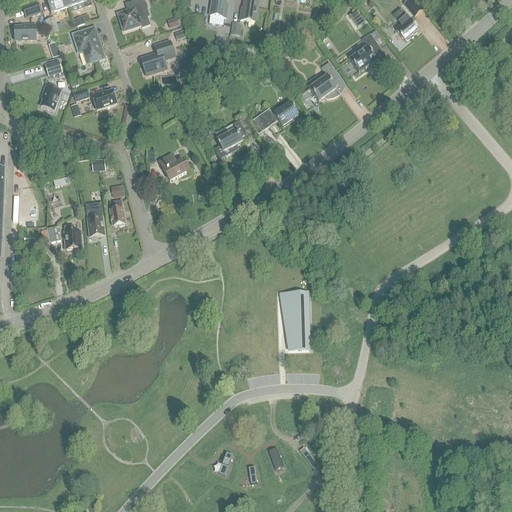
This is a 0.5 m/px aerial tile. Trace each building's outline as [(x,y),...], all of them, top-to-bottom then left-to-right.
[(45,0),(51,16),(70,9),(66,0),(45,0)] [(66,0),(70,9),(84,5),(85,10),(92,8),(89,0),(66,0)] [(127,12),(117,16),(123,34),(141,28),(142,29),(149,27),(147,19),(145,20),(142,10),(147,9),(143,0),(141,0),(125,5),(127,12)] [(226,20),(227,12),(225,12),(226,0),(212,0),(209,27),(223,29),(221,41),(229,42),(231,26),(223,25),(224,20),(226,20)] [(414,0),(411,0),(404,6),(414,19),(424,12),(414,0)] [(240,22),(256,24),(259,3),(245,1),(243,14),(241,14),(240,22)] [(42,14),(38,5),(23,10),(26,19),(42,14)] [(366,23),(358,11),(349,17),(357,29),(366,23)] [(405,43),(418,32),(400,11),(393,17),(402,28),(396,33),(405,43)] [(85,25),(83,18),(74,21),(77,28),(85,25)] [(45,22),(50,36),(60,33),(55,19),(45,22)] [(170,22),(172,30),(179,27),(176,19),(170,22)] [(241,26),(232,24),(231,36),(240,38),(241,26)] [(15,28),(15,42),(36,42),(36,26),(28,26),(28,28),(15,28)] [(83,53),(87,66),(105,60),(94,29),(73,36),(79,55),(83,53)] [(175,36),(177,42),(187,39),(185,32),(175,36)] [(359,75),(377,63),(372,56),(386,46),(377,32),(362,42),(367,50),(350,62),(359,75)] [(270,34),(268,46),(274,47),(276,36),(270,34)] [(175,59),(170,43),(155,48),(157,57),(141,62),(146,77),(167,70),(164,63),(175,59)] [(273,64),(281,66),(282,57),(274,55),(273,64)] [(211,60),(211,72),(222,72),(222,60),(211,60)] [(62,75),(59,63),(45,67),(49,79),(62,75)] [(336,98),(338,98),(340,96),(340,97),(332,84),(339,79),(330,65),(321,71),(327,78),(320,83),(317,78),(306,86),(319,104),(325,99),(326,101),(328,101),(329,101),(331,101),(332,100),(334,99),(336,98)] [(41,108),(54,113),(61,93),(46,88),(43,95),(45,96),(41,108)] [(89,99),(87,92),(74,96),(76,103),(89,99)] [(92,97),(97,112),(117,106),(112,92),(100,96),(99,95),(92,97)] [(299,118),(290,105),(273,117),(269,111),(260,117),(269,129),(277,123),(282,130),(293,123),(296,128),(303,123),(299,118)] [(249,142),(239,123),(215,136),(218,141),(216,142),(219,147),(218,147),(219,149),(214,152),(219,161),(239,151),(237,147),(241,145),(242,146),(249,142)] [(184,163),(177,166),(172,156),(159,163),(170,183),(189,173),(184,163)] [(113,200),(125,198),(123,188),(111,190),(113,200)] [(123,210),(121,202),(110,204),(111,212),(110,212),(113,228),(126,226),(123,210)] [(102,205),(86,207),(90,240),(103,238),(105,237),(103,219),(102,219),(102,218),(104,217),(102,205)] [(74,234),(74,227),(64,228),(64,235),(66,252),(82,251),(80,234),(74,234)] [(59,228),(47,231),(47,235),(50,245),(62,242),(59,228)] [(290,352),(311,352),(311,299),(285,299),(285,322),(290,322),(290,352)] [(375,401),(374,413),(405,414),(405,389),(399,389),(399,395),(393,395),(393,401),(375,401)] [(408,401),(407,419),(420,420),(420,401),(408,401)] [(420,401),(420,420),(432,420),(432,402),(420,401)] [(432,402),(432,420),(444,420),(445,402),(432,402)] [(445,402),(444,420),(456,421),(457,402),(445,402)] [(460,411),(459,423),(465,423),(465,421),(477,422),(478,403),(466,403),(465,411),(460,411)] [(478,403),(477,422),(489,422),(489,424),(496,424),(496,412),(490,412),(490,404),(478,403)] [(499,404),(498,422),(510,423),(511,404),(499,404)] [(304,449),(300,453),(315,473),(319,469),(304,449)] [(277,450),(268,454),(275,472),(284,469),(277,450)] [(226,455),(219,476),(225,478),(233,457),(226,455)] [(255,469),(248,470),(251,486),(257,485),(255,469)]
